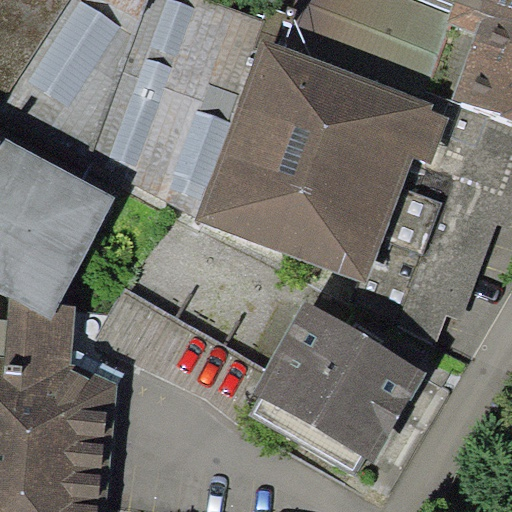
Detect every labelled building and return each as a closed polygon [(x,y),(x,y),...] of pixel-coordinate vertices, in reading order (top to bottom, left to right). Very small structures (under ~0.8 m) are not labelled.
[(350,300),(436,344),(447,316),(462,320),(497,224),(510,228),(511,223),(511,119),(452,97),(424,87),(419,97),(283,44),(275,41),(286,13),(267,6),(262,19),(210,0),(0,0),(0,117),(195,218),(358,281),(350,300)] [(419,97),(424,87),(449,20),(446,19),(449,11),(419,0),(297,0),(283,44),(419,97)] [(511,0),(419,0),(449,11),(446,19),(449,20),(476,30),(452,97),(511,119),(511,0)] [(0,293),(7,297),(51,319),(57,306),(116,196),(0,133),(0,293)] [(51,319),(7,297),(7,318),(0,317),(0,511),(105,511),(118,383),(72,363),(76,305),(57,306),(51,319)] [(427,368),(304,297),(251,389),(374,460),(427,368)]
